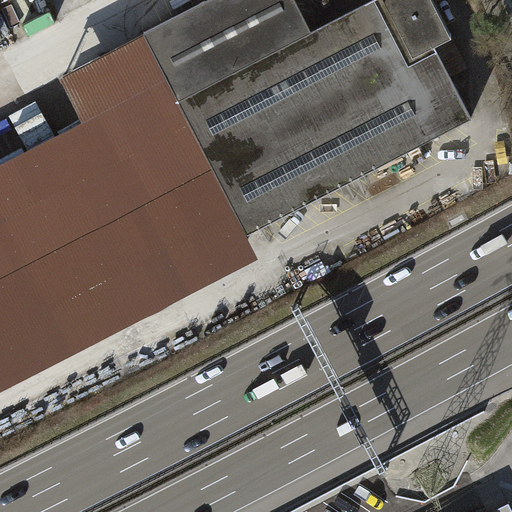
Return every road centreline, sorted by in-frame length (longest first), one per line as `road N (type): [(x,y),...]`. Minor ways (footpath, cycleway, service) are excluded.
road 1 (motorway): [(511,245),(3,511)]
road 2 (motorway): [(177,511),(511,335)]
